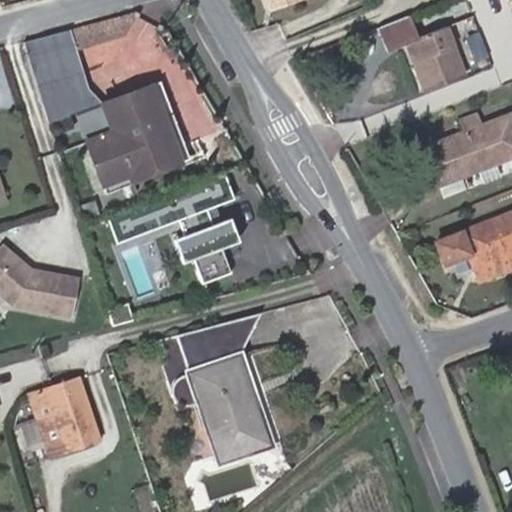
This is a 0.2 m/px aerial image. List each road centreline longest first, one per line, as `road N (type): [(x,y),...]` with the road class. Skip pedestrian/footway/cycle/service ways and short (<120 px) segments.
road 1 (tertiary): [(419,361),(213,0)]
road 2 (unknown): [(84,345),(360,259)]
road 3 (unknown): [(299,152),(474,77),(501,49)]
road 4 (tertiary): [(481,511),(419,361)]
